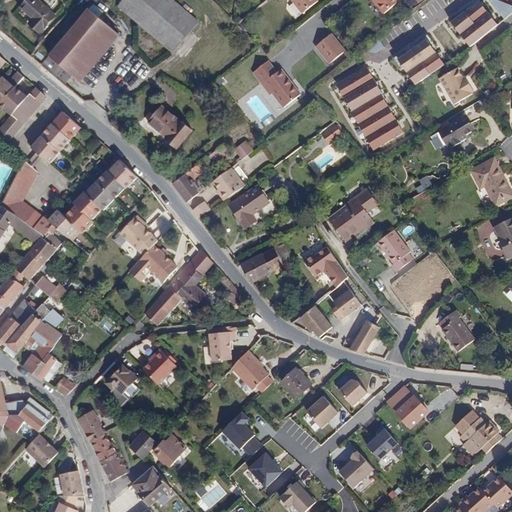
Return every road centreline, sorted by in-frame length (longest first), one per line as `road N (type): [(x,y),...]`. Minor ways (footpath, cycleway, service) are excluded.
road 1 (tertiary): [(272,318),(141,157),(0,44)]
road 2 (tertiary): [(511,385),(389,368),(338,353),(272,318)]
road 3 (residential): [(64,410),(135,338),(200,327)]
